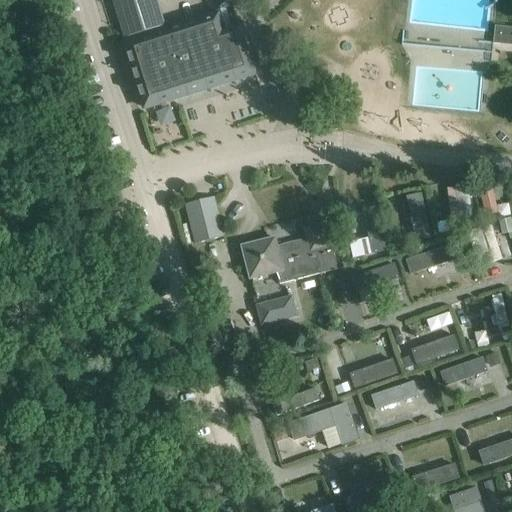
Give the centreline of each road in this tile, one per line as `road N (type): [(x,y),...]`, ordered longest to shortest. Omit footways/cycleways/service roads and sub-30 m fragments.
road 1 (track): [(253,511),(149,178)]
road 2 (unclassified): [(149,178),(85,0)]
